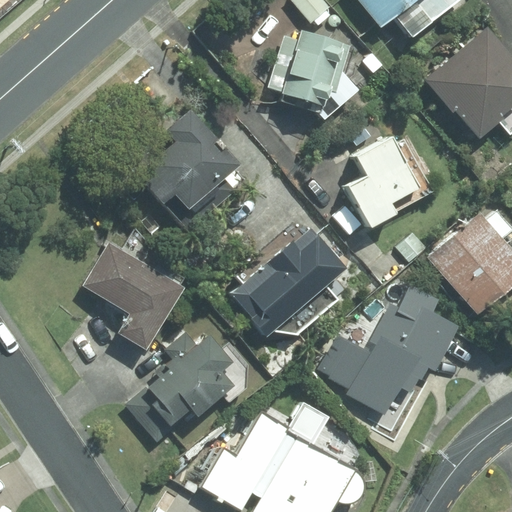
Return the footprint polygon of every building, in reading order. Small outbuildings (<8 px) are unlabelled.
[(285,0),(305,23),(324,8),(318,0),(285,0)] [(351,0),(371,25),(385,14),(403,38),(451,0),(351,0)] [(511,123),(511,74),(474,29),(410,80),(438,114),(441,112),(463,139),(486,120),(498,134),(511,123)] [(315,120),(349,92),(335,76),(345,47),(296,31),(275,95),(303,105),(315,120)] [(395,57),(400,64),(409,56),(404,50),(395,57)] [(237,181),(180,111),(156,131),(167,143),(138,167),(139,168),(128,177),(152,206),(155,203),(177,230),(237,181)] [(393,163),(380,139),(344,158),(355,177),(337,188),(359,229),(386,214),(380,204),(408,189),(394,163),(393,163)] [(511,236),(491,211),(478,221),(474,216),(422,260),(468,316),(511,279),(511,260),(499,246),(511,236)] [(303,228),(226,293),(260,333),(337,267),(303,228)] [(403,263),(420,248),(408,233),(391,248),(403,263)] [(133,350),(170,289),(98,245),(72,288),(117,314),(105,334),(133,350)] [(199,265),(187,250),(176,259),(189,274),(199,265)] [(341,388),(338,396),(375,415),(390,386),(401,392),(413,368),(423,372),(446,327),(420,314),(428,299),(402,285),(390,309),(384,306),(360,352),(329,336),(310,373),(341,388)] [(190,300),(180,294),(172,307),(182,313),(190,300)] [(184,419),(220,387),(208,372),(218,364),(196,337),(188,343),(180,333),(159,351),(164,358),(154,366),(157,370),(133,390),(135,392),(118,406),(150,443),(182,416),(184,419)] [(241,511),(311,511),(319,498),(336,508),(354,477),(248,416),(225,456),(211,448),(188,488),(230,511),(231,511),(242,494),(249,498),(241,511)]
